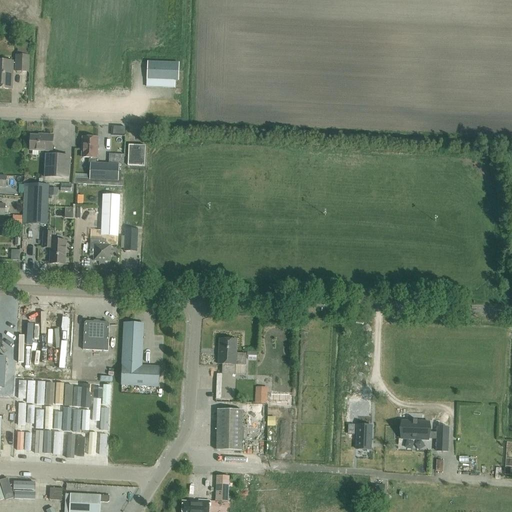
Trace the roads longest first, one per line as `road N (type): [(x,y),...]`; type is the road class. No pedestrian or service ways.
road 1 (tertiary): [(511,311),(198,297)]
road 2 (track): [(511,486),(266,472)]
road 3 (tertiary): [(198,297),(0,287)]
road 4 (residential): [(156,480),(191,413),(198,297)]
road 5 (residential): [(0,467),(156,480)]
road 6 (residential): [(0,111),(123,116)]
